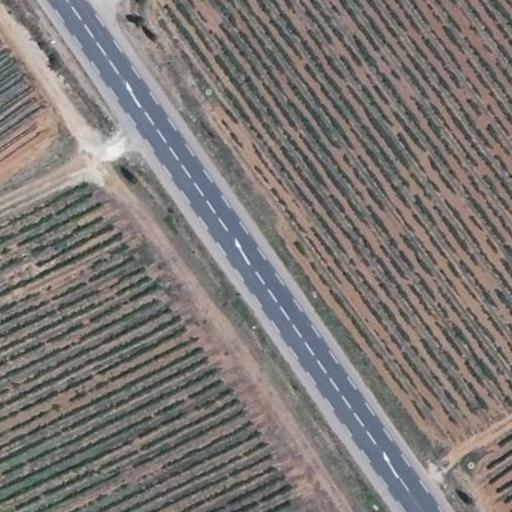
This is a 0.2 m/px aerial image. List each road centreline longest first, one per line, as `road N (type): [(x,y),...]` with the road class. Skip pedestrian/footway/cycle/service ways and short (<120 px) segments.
road 1 (tertiary): [(419,511),(59,0)]
road 2 (track): [(149,128),(102,152),(100,162),(0,13)]
